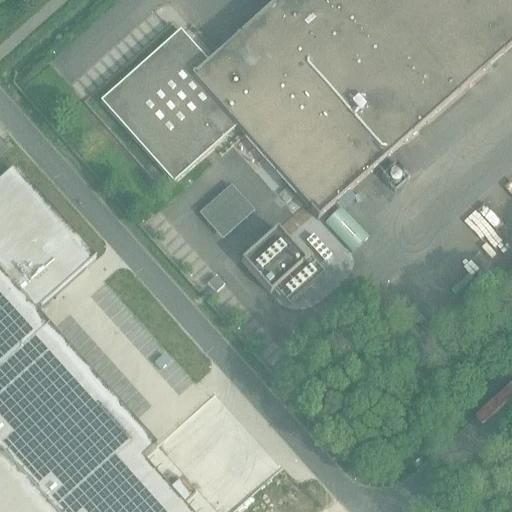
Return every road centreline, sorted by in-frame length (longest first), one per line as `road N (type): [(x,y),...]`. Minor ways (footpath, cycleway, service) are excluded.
road 1 (unclassified): [(362,511),(0,110)]
road 2 (unclassified): [(391,511),(511,402)]
